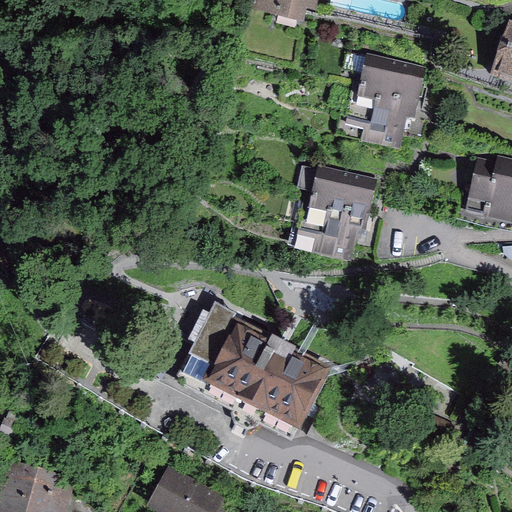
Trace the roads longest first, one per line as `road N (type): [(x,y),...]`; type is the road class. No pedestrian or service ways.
road 1 (residential): [(149,396),(259,449),(369,473),(418,511)]
road 2 (residential): [(511,231),(443,233),(438,245),(511,274)]
